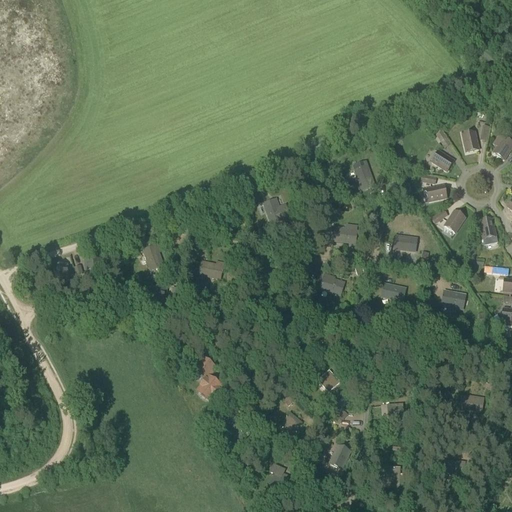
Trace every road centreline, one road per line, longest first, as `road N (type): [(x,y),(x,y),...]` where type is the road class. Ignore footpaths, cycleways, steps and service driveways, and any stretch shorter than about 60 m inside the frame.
road 1 (track): [(6,305),(511,366)]
road 2 (track): [(0,279),(127,231),(338,263),(371,261),(470,283)]
road 3 (track): [(0,487),(48,470),(69,435),(65,411),(0,279)]
road 4 (track): [(359,347),(376,401),(355,511)]
road 5 (track): [(494,209),(476,213),(459,204),(451,186),(457,168),(474,157),(493,160),(506,174),(502,202)]
